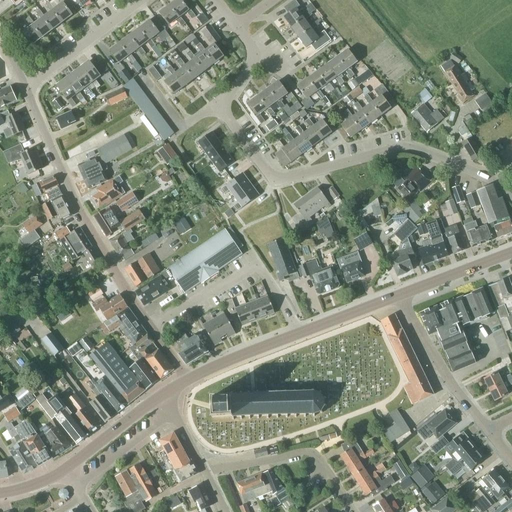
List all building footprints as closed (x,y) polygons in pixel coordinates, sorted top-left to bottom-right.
[(69,11),(74,7),(68,0),(66,0),(64,2),(62,0),(57,0),(60,4),(54,9),(53,10),(62,23),(72,15),(69,11)] [(179,18),(180,17),(186,12),(192,19),(196,16),(190,9),(189,10),(181,0),(176,0),(169,5),(179,18)] [(301,14),(296,8),(300,6),(295,0),(293,0),(284,8),(288,14),(284,18),(291,28),(304,19),(305,20),(312,15),(309,11),(304,15),(303,13),(301,14)] [(53,10),(54,9),(49,2),(46,5),(51,12),(44,16),(43,17),(52,30),(62,23),(53,10)] [(186,24),(180,17),(179,18),(169,5),(159,13),(169,26),(177,20),(182,27),(186,24)] [(43,17),(44,16),(39,10),(36,13),(41,19),(34,24),(33,25),(42,38),(52,30),(43,17)] [(202,25),(208,21),(202,14),(196,18),(202,25)] [(33,25),(34,24),(29,17),(26,20),(31,27),(23,33),(32,45),(42,38),(33,25)] [(310,26),(305,20),(304,19),(291,28),(299,38),(311,28),(312,30),(316,27),(320,25),(318,23),(323,20),(321,18),(310,26)] [(150,20),(140,28),(149,40),(150,39),(157,35),(162,41),(165,38),(170,44),(168,45),(171,49),(176,45),(157,20),(152,23),(150,20)] [(192,20),(187,23),(192,32),(197,30),(192,20)] [(220,49),(216,44),(221,39),(211,25),(201,32),(206,39),(212,46),(205,51),(204,52),(214,64),(224,56),(218,50),(220,49)] [(321,33),(316,27),(312,30),(311,28),(299,38),(306,48),(311,45),(315,51),(331,40),(324,31),(321,33)] [(155,46),(150,39),(149,40),(140,28),(130,35),(139,48),(141,47),(147,42),(152,49),(151,49),(158,58),(163,55),(156,45),(155,46)] [(193,34),(184,41),(187,45),(196,38),(193,34)] [(146,53),(141,47),(139,48),(130,35),(120,43),(129,55),(131,54),(137,50),(142,56),(146,53)] [(136,61),(131,54),(129,55),(120,43),(110,51),(119,63),(127,57),(132,64),(136,61)] [(187,48),(183,43),(177,48),(180,53),(187,48)] [(204,52),(205,51),(200,44),(196,47),(200,51),(194,56),(195,58),(194,59),(204,72),(214,64),(204,52)] [(352,69),(351,67),(357,62),(348,49),(337,57),(347,70),(345,71),(350,78),(354,75),(350,70),(352,69)] [(195,58),(194,56),(190,51),(186,54),(192,61),(186,66),(184,67),(194,79),(204,72),(194,59),(195,58)] [(450,58),(459,64),(462,59),(454,53),(450,58)] [(341,74),(345,71),(347,70),(337,57),(327,64),(337,77),(335,78),(340,85),(342,84),(344,83),(341,79),(343,77),(341,74)] [(184,67),(186,66),(180,59),(177,62),(182,69),(176,73),(174,74),(184,87),(194,79),(184,67)] [(95,65),(102,74),(108,70),(101,60),(95,65)] [(444,73),(451,83),(462,76),(456,65),(454,66),(451,60),(441,67),(445,73),(444,73)] [(103,90),(100,86),(96,80),(101,76),(89,61),(81,67),(92,83),(95,87),(100,93),(103,90)] [(329,83),(335,78),(337,77),(327,64),(317,72),(327,84),(325,85),(330,93),(332,92),(334,90),(329,83)] [(156,81),(161,78),(153,66),(148,70),(156,81)] [(174,74),(176,73),(170,66),(167,69),(172,76),(164,82),(174,94),(184,87),(174,74)] [(88,86),(92,83),(81,67),(73,73),(84,89),(89,95),(92,92),(91,90),(88,86)] [(125,83),(132,79),(125,69),(118,74),(125,83)] [(319,90),(325,85),(327,84),(317,72),(307,79),(317,92),(315,93),(319,98),(320,100),(322,99),(326,105),(329,102),(325,97),(324,97),(319,90)] [(79,92),(84,89),(73,73),(64,80),(76,95),(80,101),(84,99),(79,92)] [(462,76),(451,83),(463,103),(475,95),(471,90),(474,89),(470,83),(470,82),(467,84),(466,81),(468,79),(465,75),(463,76),(462,76)] [(354,80),(359,86),(363,83),(358,77),(354,80)] [(127,91),(137,84),(133,79),(123,86),(127,91)] [(317,99),(319,98),(315,93),(317,92),(307,79),(297,86),(306,99),(301,103),(307,110),(314,104),(309,97),(311,96),(313,100),(315,100),(317,99)] [(71,98),(76,95),(64,80),(56,86),(72,107),(76,105),(71,98)] [(358,86),(354,80),(348,84),(352,90),(358,86)] [(277,101),(276,102),(281,109),(282,108),(285,106),(280,99),(287,93),(278,81),(268,88),(277,101)] [(131,96),(140,89),(137,84),(127,91),(131,96)] [(381,116),(391,108),(388,104),(394,100),(382,84),(374,90),(379,98),(373,102),(371,103),(381,116)] [(0,107),(16,101),(10,87),(0,91),(0,107)] [(362,90),(366,96),(370,93),(366,87),(362,90)] [(128,98),(123,88),(106,96),(110,106),(128,98)] [(270,107),(276,102),(277,101),(268,88),(258,96),(267,108),(266,109),(271,117),(275,114),(270,107)] [(353,100),(363,93),(359,88),(350,95),(353,100)] [(134,101),(144,94),(140,89),(131,96),(134,101)] [(424,104),(424,105),(433,98),(425,89),(417,96),(424,104)] [(334,90),(332,92),(338,100),(341,98),(340,96),(336,90),(334,90)] [(138,106),(148,99),(144,94),(134,101),(138,106)] [(492,103),(486,94),(475,101),(481,111),(492,103)] [(348,105),(353,101),(349,95),(344,99),(348,105)] [(371,103),(373,102),(368,95),(364,98),(369,105),(363,110),(361,111),(371,123),(381,116),(371,103)] [(259,114),(266,109),(267,108),(258,96),(248,103),(257,116),(255,117),(261,124),(265,121),(259,114)] [(52,102),(60,111),(65,107),(57,98),(52,102)] [(152,104),(151,103),(148,99),(138,106),(142,111),(152,104)] [(361,111),(363,110),(357,102),(354,105),(359,112),(353,117),(351,118),(361,131),(371,123),(361,111)] [(146,116),(155,109),(152,104),(142,111),(146,116)] [(411,114),(426,132),(435,125),(436,125),(444,118),(437,110),(432,114),(424,105),(424,104),(411,114)] [(285,106),(282,108),(289,117),(292,115),(289,109),(286,105),(285,106)] [(150,121),(159,114),(155,109),(146,116),(150,121)] [(304,110),(299,113),(301,116),(303,118),(307,115),(304,110)] [(351,118),(353,117),(347,110),(344,113),(349,120),(341,125),(350,138),(361,131),(351,118)] [(73,117),(77,115),(75,111),(71,113),(71,112),(57,119),(62,129),(71,125),(70,123),(75,121),(73,117)] [(293,121),(301,116),(299,113),(298,112),(290,118),(293,121)] [(13,136),(25,130),(18,113),(6,118),(13,136)] [(139,125),(133,114),(128,117),(134,127),(139,125)] [(153,126),(163,119),(159,114),(150,121),(153,126)] [(283,122),(288,118),(285,114),(280,118),(283,122)] [(463,119),(468,127),(475,122),(470,115),(463,119)] [(157,131),(167,124),(163,119),(153,126),(157,131)] [(321,140),(332,133),(322,120),(314,126),(309,119),(305,121),(311,128),(312,127),(321,140)] [(274,120),(265,126),(269,132),(279,125),(274,120)] [(161,136),(170,129),(167,124),(157,131),(161,136)] [(458,130),(465,140),(473,136),(466,125),(458,130)] [(312,127),(311,128),(304,133),(299,126),(295,129),(300,136),(302,135),(311,147),(321,140),(312,127)] [(289,133),(285,128),(282,130),(286,135),(285,136),(290,143),(292,142),(301,155),(311,147),(302,135),(300,136),(294,140),(289,133)] [(164,141),(174,134),(170,129),(161,136),(164,141)] [(212,132),(198,143),(205,153),(219,142),(212,132)] [(108,169),(105,164),(132,149),(124,135),(97,150),(101,157),(97,159),(96,157),(78,166),(89,189),(107,181),(104,172),(108,169)] [(473,162),(482,156),(471,137),(462,143),(473,162)] [(292,142),(290,143),(284,148),(279,140),(275,143),(281,151),(275,155),(284,167),(291,162),(301,155),(292,142)] [(219,142),(205,153),(212,162),(227,152),(219,142)] [(168,143),(157,152),(162,159),(165,157),(170,164),(178,158),(168,143)] [(43,169),(34,149),(25,153),(21,144),(3,152),(8,163),(22,160),(29,175),(43,169)] [(227,152),(212,162),(220,172),(234,162),(227,152)] [(170,164),(165,157),(162,159),(167,166),(170,164)] [(420,193),(431,182),(416,165),(405,175),(405,176),(402,179),(398,175),(391,181),(398,189),(408,201),(419,191),(420,193)] [(168,173),(160,177),(163,182),(168,183),(172,180),(169,176),(175,173),(172,168),(167,171),(168,173)] [(226,185),(221,189),(224,195),(230,191),(234,197),(251,184),(242,173),(226,185)] [(44,192),(58,186),(54,176),(39,182),(44,192)] [(99,193),(93,197),(99,208),(106,203),(107,205),(122,196),(125,194),(119,185),(122,183),(119,177),(113,181),(113,180),(97,190),(99,193)] [(28,191),(23,182),(16,187),(22,195),(28,191)] [(238,203),(233,206),(237,212),(242,208),(259,196),(251,184),(234,197),(238,203)] [(340,196),(332,186),(327,190),(334,200),(340,196)] [(464,201),(459,186),(451,189),(457,204),(464,201)] [(498,200),(495,193),(490,186),(477,191),(488,223),(490,229),(494,227),(498,238),(511,232),(511,225),(502,198),(498,200)] [(51,219),(54,226),(73,216),(63,195),(62,195),(58,187),(46,193),(50,202),(41,206),(48,220),(51,219)] [(326,209),(331,206),(318,187),(306,196),(317,212),(325,207),(326,209)] [(481,205),(476,192),(466,196),(469,202),(473,200),(476,207),(481,205)] [(138,202),(132,193),(116,203),(122,212),(138,202)] [(310,218),(317,212),(306,196),(294,205),(307,223),(312,220),(310,218)] [(421,210),(413,200),(402,210),(414,224),(423,216),(419,211),(421,210)] [(445,204),(450,216),(458,213),(453,200),(445,203),(445,204)] [(428,201),(423,205),(428,211),(433,206),(428,201)] [(371,206),(374,217),(382,215),(379,204),(371,206)] [(107,237),(121,228),(109,208),(94,217),(107,237)] [(230,208),(224,213),(228,218),(234,214),(230,208)] [(134,239),(130,234),(132,232),(130,229),(145,219),(139,210),(119,223),(125,232),(122,234),(122,235),(110,242),(119,256),(130,250),(126,244),(134,239)] [(401,211),(392,218),(396,222),(404,216),(401,211)] [(40,239),(34,230),(42,224),(35,213),(31,217),(32,219),(24,225),(30,233),(20,240),(27,249),(40,239)] [(401,258),(392,261),(397,275),(399,276),(405,274),(411,270),(413,269),(411,263),(410,260),(415,258),(411,245),(410,245),(407,238),(417,228),(408,220),(404,216),(396,222),(400,228),(396,233),(402,238),(404,241),(401,252),(399,253),(401,258)] [(327,218),(315,226),(319,234),(323,233),(331,230),(327,218)] [(191,229),(184,219),(175,225),(181,235),(191,229)] [(443,238),(442,235),(446,234),(441,219),(437,220),(426,224),(431,240),(438,260),(448,256),(442,240),(441,239),(443,238)] [(475,221),(464,225),(472,247),(483,243),(478,228),(475,221)] [(483,243),(494,240),(488,224),(478,228),(483,243)] [(454,254),(465,250),(456,225),(445,229),(454,254)] [(242,253),(239,249),(243,246),(230,226),(225,229),(167,269),(168,269),(173,277),(183,292),(200,281),(202,282),(217,272),(216,270),(242,253)] [(66,227),(56,233),(60,240),(70,233),(66,227)] [(92,266),(101,261),(80,228),(61,241),(73,260),(83,253),(92,266)] [(333,236),(331,230),(323,233),(325,239),(333,236)] [(373,244),(366,232),(353,240),(360,252),(373,244)] [(415,235),(409,237),(411,243),(417,241),(415,235)] [(142,242),(146,247),(150,244),(147,239),(142,242)] [(283,239),(268,244),(271,252),(269,253),(271,258),(273,258),(278,271),(276,272),(280,282),(288,279),(289,282),(299,278),(297,272),(296,272),(283,239)] [(424,265),(438,260),(431,240),(422,243),(423,247),(418,249),(424,265)] [(40,255),(33,247),(14,262),(21,270),(40,255)] [(131,249),(122,255),(126,260),(135,255),(133,253),(131,249)] [(364,276),(359,263),(361,262),(361,263),(362,262),(358,251),(357,252),(358,253),(338,261),(337,259),(336,259),(341,270),(341,269),(342,269),(347,282),(364,276)] [(125,269),(136,287),(160,271),(149,254),(125,269)] [(316,260),(299,266),(300,269),(303,276),(303,278),(310,275),(316,293),(320,295),(338,288),(339,285),(333,269),(332,266),(328,267),(322,269),(320,267),(318,267),(316,260)] [(72,268),(69,263),(62,267),(65,272),(72,268)] [(165,282),(173,277),(168,269),(160,274),(161,275),(135,292),(144,306),(170,289),(165,282)] [(511,286),(509,279),(497,283),(498,283),(488,287),(496,309),(497,309),(506,332),(511,329),(511,286)] [(103,294),(99,287),(88,294),(92,301),(103,294)] [(492,313),(482,289),(453,301),(453,300),(420,314),(429,335),(437,332),(454,372),(475,363),(461,330),(460,331),(457,324),(461,322),(462,326),(492,313)] [(31,310),(43,301),(38,294),(25,302),(31,310)] [(108,321),(128,308),(120,295),(107,303),(105,298),(93,306),(97,312),(100,310),(108,321)] [(257,301),(263,317),(274,313),(268,296),(257,301)] [(246,305),(236,309),(232,299),(226,302),(231,315),(237,313),(242,326),(253,322),(246,305)] [(253,322),(263,317),(257,301),(246,305),(253,322)] [(133,344),(147,334),(128,308),(105,324),(110,332),(118,325),(133,344)] [(228,338),(235,334),(224,314),(214,320),(223,336),(226,334),(228,338)] [(403,370),(418,363),(402,329),(402,330),(395,315),(381,322),(388,336),(387,337),(401,366),(403,370)] [(219,338),(223,336),(214,320),(203,325),(214,345),(222,342),(219,338)] [(42,340),(54,356),(64,349),(52,333),(42,340)] [(186,366),(208,352),(201,341),(198,336),(196,335),(195,334),(189,338),(185,333),(175,340),(181,348),(182,347),(185,351),(179,355),(186,366)] [(146,348),(153,342),(147,334),(134,345),(143,357),(160,380),(174,370),(159,350),(151,355),(146,348)] [(21,341),(17,344),(23,352),(27,349),(21,341)] [(146,390),(128,368),(107,342),(90,355),(129,404),(146,390)] [(76,343),(67,350),(72,357),(82,350),(76,343)] [(142,359),(143,357),(134,345),(129,348),(139,361),(129,368),(146,390),(159,381),(142,359)] [(28,350),(24,353),(38,370),(41,367),(28,350)] [(511,360),(510,356),(499,362),(502,368),(511,363),(511,360)] [(424,376),(421,368),(418,363),(403,370),(405,376),(406,375),(410,383),(406,385),(406,386),(402,388),(404,393),(406,392),(412,404),(414,403),(414,404),(433,395),(427,382),(429,381),(426,375),(424,376)] [(117,413),(129,404),(102,371),(91,380),(117,413)] [(503,384),(497,373),(484,379),(489,390),(503,384)] [(62,387),(67,383),(63,378),(58,382),(62,387)] [(505,388),(511,384),(511,378),(511,379),(506,382),(503,384),(489,390),(495,401),(508,395),(505,388)] [(116,414),(95,388),(92,384),(89,387),(92,390),(97,398),(90,403),(105,422),(116,414)] [(232,420),(313,417),(321,413),(324,407),(325,401),(320,392),(318,391),(313,389),(231,392),(231,396),(211,397),(212,417),(232,416),(232,420)] [(35,400),(30,393),(19,401),(24,409),(35,400)] [(67,400),(78,413),(74,416),(89,435),(101,426),(85,407),(75,394),(67,400)] [(0,395),(0,411),(12,405),(6,396),(2,399),(0,395)] [(77,444),(88,436),(57,396),(43,407),(52,419),(55,416),(77,444)] [(21,415),(16,407),(3,414),(8,422),(21,415)] [(389,414),(396,425),(403,420),(398,411),(397,409),(389,414)] [(449,415),(448,417),(443,411),(418,432),(425,440),(433,433),(437,439),(456,423),(449,415)] [(37,434),(27,420),(15,428),(14,429),(24,445),(25,445),(39,467),(52,459),(37,434)] [(403,420),(396,425),(383,432),(390,443),(410,431),(403,420)] [(14,429),(15,428),(11,423),(5,427),(8,432),(12,438),(14,437),(18,444),(9,450),(24,475),(38,467),(24,445),(14,429)] [(72,447),(56,427),(45,434),(41,428),(38,430),(36,427),(34,428),(35,431),(37,434),(52,459),(72,447)] [(181,482),(198,474),(186,452),(184,453),(174,432),(159,440),(175,468),(174,469),(181,482)] [(320,442),(330,439),(330,440),(337,438),(336,433),(329,435),(319,438),(320,442)] [(476,449),(467,439),(464,442),(459,436),(449,444),(446,447),(451,453),(455,450),(459,456),(455,459),(454,458),(445,466),(448,470),(451,467),(452,469),(476,449)] [(446,447),(449,444),(443,438),(431,448),(436,454),(446,447)] [(364,454),(362,451),(354,439),(341,445),(344,453),(340,456),(346,465),(364,454)] [(256,458),(268,455),(266,449),(254,452),(256,458)] [(359,462),(366,457),(366,458),(374,453),(371,449),(364,454),(346,465),(353,475),(363,468),(359,462)] [(484,459),(476,449),(452,469),(451,467),(448,470),(453,476),(462,468),(467,473),(484,459)] [(393,465),(401,479),(408,475),(400,461),(393,465)] [(408,467),(413,474),(419,468),(414,462),(408,467)] [(360,486),(378,475),(386,470),(382,463),(376,467),(378,470),(376,472),(375,472),(369,476),(364,470),(354,477),(360,486)] [(155,469),(146,474),(140,464),(116,477),(126,496),(122,498),(129,511),(139,511),(145,509),(142,502),(145,500),(146,502),(157,495),(149,480),(158,475),(155,469)] [(430,481),(420,469),(411,477),(421,489),(430,481)] [(473,503),(475,502),(502,479),(494,469),(481,480),(486,485),(483,488),(482,487),(476,492),(474,489),(467,495),(473,503)] [(284,488),(283,488),(271,470),(262,474),(249,479),(257,498),(272,492),(273,495),(275,494),(281,503),(282,503),(284,506),(292,500),(284,488)] [(390,476),(381,481),(378,475),(360,486),(366,496),(371,493),(373,496),(382,491),(383,492),(386,491),(385,489),(395,483),(390,476)] [(399,484),(404,491),(414,484),(409,477),(399,484)] [(245,503),(257,498),(249,479),(237,484),(245,503)] [(498,499),(511,489),(502,479),(475,502),(473,503),(472,504),(479,511),(482,511),(495,502),(491,498),(494,495),(498,499)] [(430,483),(420,490),(432,504),(442,497),(430,483)] [(193,500),(207,495),(203,484),(188,491),(193,500)] [(206,511),(205,508),(212,505),(207,495),(193,500),(199,511),(206,511)] [(431,511),(453,511),(457,509),(447,496),(429,510),(431,511)] [(511,511),(511,499),(511,498),(494,511),(506,511),(509,510),(510,511),(511,511)] [(376,511),(384,511),(396,505),(394,501),(388,506),(383,499),(373,506),(376,511)]
